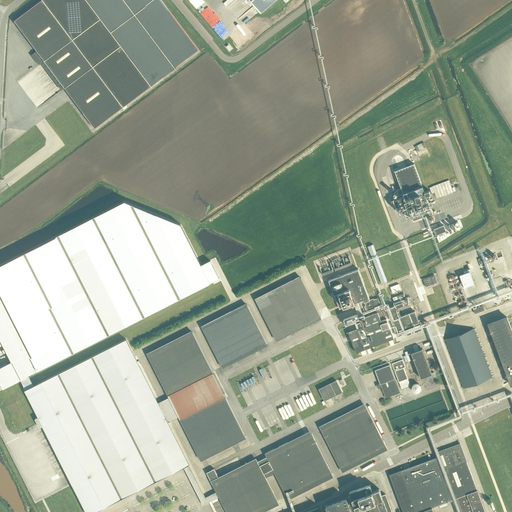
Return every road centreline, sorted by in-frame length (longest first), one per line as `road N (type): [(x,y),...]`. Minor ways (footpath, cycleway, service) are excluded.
road 1 (unknown): [(400,233),(462,209),(467,196),(448,141),(429,134),(381,159),(376,178),(396,219)]
road 2 (unknown): [(240,414),(226,374),(320,325),(332,328),(349,362)]
road 3 (unclassified): [(315,0),(233,59),(175,0)]
road 4 (unknown): [(240,414),(263,444),(364,391)]
road 5 (unknown): [(240,414),(349,362)]
